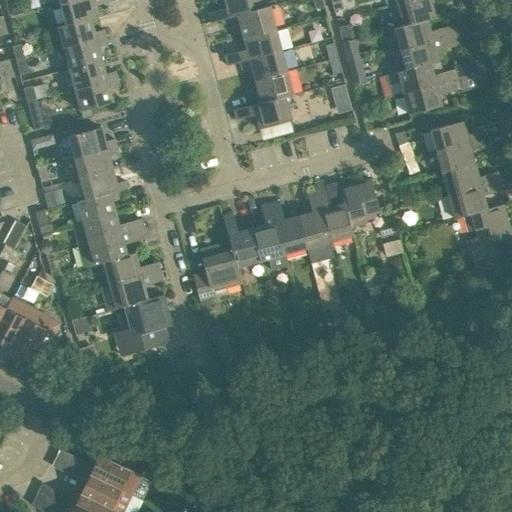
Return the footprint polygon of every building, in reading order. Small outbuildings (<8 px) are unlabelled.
[(19,0),(17,0),(8,2),(12,15),(23,12),(19,0)] [(79,0),(61,5),(67,24),(60,26),(60,28),(93,20),(92,17),(98,16),(95,5),(112,0),(79,0)] [(262,9),(259,0),(225,0),(228,8),(210,13),(212,23),(238,16),(262,9)] [(312,0),(315,10),(322,8),(320,0),(312,0)] [(340,0),(330,0),(334,12),(343,9),(340,0)] [(433,14),(428,0),(399,0),(388,3),(392,21),(399,19),(400,23),(433,14)] [(262,9),(238,16),(244,39),(276,30),(270,7),(262,9)] [(433,14),(400,23),(401,26),(393,29),(399,50),(453,36),(450,27),(428,32),(426,22),(434,20),(433,14)] [(96,33),(93,20),(60,28),(66,48),(108,37),(106,30),(96,33)] [(341,42),(350,40),(346,25),(337,27),(341,42)] [(276,30),(244,39),(247,49),(226,55),(229,65),(250,59),(282,51),(276,30)] [(220,36),(200,41),(202,50),(222,45),(220,36)] [(453,36),(399,50),(391,52),(397,73),(436,62),(433,52),(455,46),(453,36)] [(110,44),(108,37),(66,48),(71,69),(104,61),(100,47),(110,44)] [(353,39),(350,40),(341,42),(347,63),(358,60),(353,39)] [(15,61),(25,59),(21,44),(11,46),(15,61)] [(329,61),(336,59),(332,44),(324,46),(329,61)] [(288,73),(282,51),(250,59),(256,82),(288,73)] [(25,59),(15,61),(19,76),(29,73),(25,59)] [(336,59),(329,61),(332,75),(340,73),(336,59)] [(364,81),(358,60),(347,63),(352,84),(358,82),(364,81)] [(436,62),(397,73),(386,76),(389,86),(400,84),(402,94),(483,72),(480,60),(452,67),(453,70),(432,76),(429,65),(436,63),(436,62)] [(104,61),(71,69),(65,71),(70,93),(77,91),(119,79),(117,71),(107,74),(104,61)] [(8,69),(0,71),(0,81),(10,78),(8,69)] [(483,72),(402,94),(408,115),(439,106),(437,96),(458,90),(459,92),(487,85),(483,72)] [(288,73),(256,82),(262,103),(236,110),(237,111),(286,98),(294,96),(288,73)] [(121,86),(119,79),(77,91),(83,111),(115,102),(111,88),(121,86)] [(361,91),(358,82),(352,84),(355,93),(361,91)] [(345,93),(346,93),(344,84),(330,88),(332,96),(332,97),(345,93)] [(27,103),(37,100),(33,86),(23,88),(27,103)] [(292,121),(286,98),(237,111),(239,119),(256,114),(261,129),(263,140),(293,133),(289,121),(292,121)] [(41,115),(37,100),(27,103),(31,118),(41,115)] [(436,152),(477,141),(474,133),(465,136),(461,122),(430,130),(436,152)] [(76,159),(118,148),(115,139),(106,142),(102,128),(90,132),(88,125),(69,131),(70,137),(76,159)] [(477,141),(436,152),(441,173),(473,165),(469,150),(479,148),(477,141)] [(404,160),(413,157),(408,143),(399,146),(404,160)] [(119,154),(118,148),(76,159),(81,179),(114,170),(110,156),(119,154)] [(413,157),(404,160),(410,175),(419,172),(413,157)] [(41,183),(50,180),(45,165),(37,167),(41,183)] [(477,177),(473,165),(441,173),(447,196),(498,183),(495,172),(477,177)] [(114,170),(81,179),(87,199),(119,190),(128,187),(126,180),(117,182),(114,170)] [(350,220),(352,227),(365,224),(363,216),(381,211),(372,179),(340,188),(344,204),(349,220),(350,220)] [(314,183),(317,192),(326,189),(324,180),(314,183)] [(498,183),(447,196),(454,220),(464,218),(502,206),(502,205),(485,210),(482,196),(500,191),(498,183)] [(430,190),(434,211),(447,209),(443,188),(430,190)] [(326,189),(317,192),(329,242),(354,235),(352,227),(350,220),(349,220),(344,204),(331,208),(326,189)] [(44,194),(48,209),(58,206),(57,205),(65,203),(61,190),(53,192),(44,194)] [(119,190),(87,199),(78,201),(84,223),(116,214),(112,199),(121,196),(119,190)] [(313,213),(298,217),(307,248),(329,242),(317,192),(308,194),(313,213)] [(280,202),(270,204),(283,254),(307,248),(298,217),(285,220),(280,202)] [(283,254),(270,204),(261,207),(266,225),(252,229),(260,260),(283,254)] [(511,236),(502,206),(464,218),(468,232),(474,230),(477,240),(465,243),(470,262),(495,255),(492,242),(511,236)] [(48,225),(44,210),(35,213),(39,228),(48,225)] [(116,214),(84,223),(73,226),(79,246),(143,230),(140,218),(119,224),(116,214)] [(260,260),(252,229),(239,232),(234,214),(224,217),(230,242),(242,283),(243,283),(239,266),(260,260)] [(382,238),(396,234),(392,218),(387,220),(387,222),(378,225),(382,238)] [(145,237),(143,230),(79,246),(85,267),(95,264),(127,256),(124,243),(145,237)] [(200,250),(206,271),(193,274),(203,310),(214,298),(213,291),(242,283),(230,242),(200,250)] [(0,257),(7,261),(13,249),(5,244),(0,253),(0,257)] [(13,249),(7,261),(15,265),(22,253),(13,249)] [(136,254),(127,256),(95,264),(99,279),(108,277),(110,286),(161,273),(158,262),(139,267),(136,254)] [(161,273),(110,286),(102,288),(108,311),(125,307),(125,305),(148,298),(145,286),(163,281),(161,273)] [(38,293),(45,280),(36,276),(30,288),(38,293)] [(368,280),(370,289),(378,286),(385,285),(382,276),(368,280)] [(53,284),(45,280),(38,293),(47,297),(53,284)] [(125,305),(125,307),(132,333),(115,336),(121,356),(154,347),(149,332),(174,325),(166,293),(148,298),(125,305)] [(11,298),(6,309),(0,320),(0,343),(1,344),(0,346),(0,350),(6,354),(30,308),(11,298)] [(367,316),(374,314),(370,298),(362,301),(367,316)] [(30,308),(6,354),(15,359),(18,353),(29,359),(50,319),(30,308)] [(89,315),(73,320),(77,335),(93,331),(89,315)] [(289,318),(294,339),(304,337),(299,316),(289,318)] [(231,353),(227,338),(214,342),(218,356),(231,353)] [(260,340),(262,349),(262,350),(270,348),(270,347),(267,338),(260,340)] [(76,456),(72,464),(131,494),(141,474),(100,453),(93,465),(76,456)] [(121,511),(131,494),(72,464),(68,473),(85,482),(80,492),(119,511),(121,511)] [(57,495),(53,503),(70,511),(119,511),(80,492),(74,504),(57,495)] [(70,511),(53,503),(48,511),(49,511),(70,511)]
